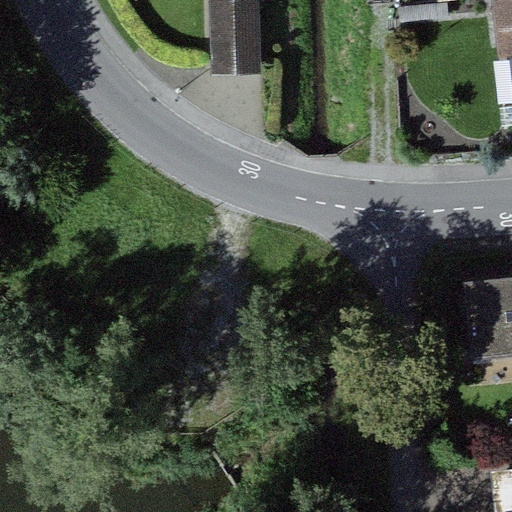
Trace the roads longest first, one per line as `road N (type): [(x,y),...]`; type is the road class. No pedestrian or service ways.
road 1 (residential): [(43,0),(58,35),(146,132),(293,196),(409,208)]
road 2 (unclassified): [(420,511),(409,208)]
